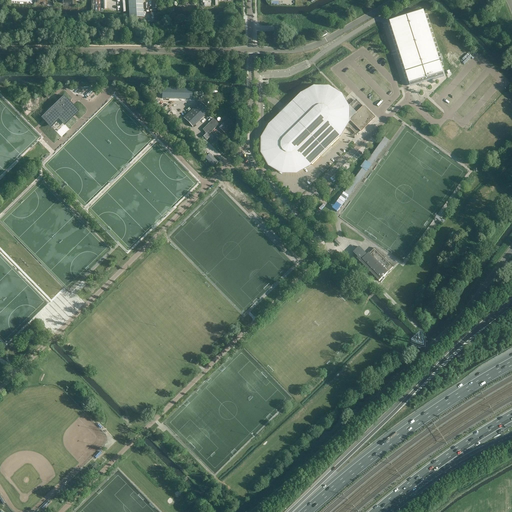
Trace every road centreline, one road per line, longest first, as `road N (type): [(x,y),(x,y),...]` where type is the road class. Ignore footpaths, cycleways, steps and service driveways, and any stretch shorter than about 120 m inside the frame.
road 1 (unknown): [(511,250),(430,349),(255,511)]
road 2 (motorway): [(511,301),(466,337),(296,511)]
road 3 (motorway): [(511,361),(438,405),(304,511)]
road 4 (unknown): [(257,51),(313,45),(391,0)]
